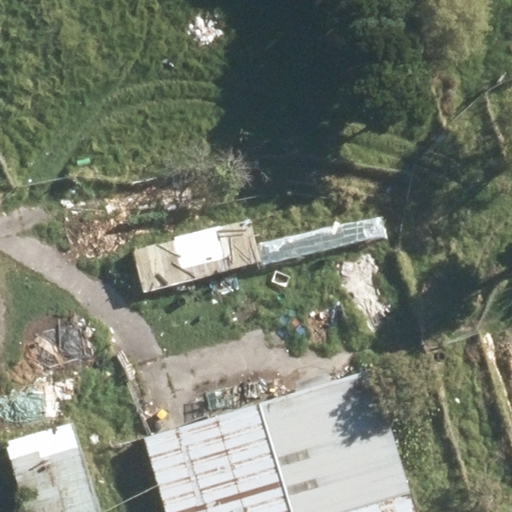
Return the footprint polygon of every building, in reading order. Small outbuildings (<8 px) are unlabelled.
[(511,128),(503,101),(487,107),(497,141),(511,135),(511,128)] [(82,184),(86,198),(127,187),(123,173),(82,184)] [(132,259),(143,299),(230,277),(220,237),(132,259)] [(129,386),(151,439),(175,428),(153,376),(129,386)] [(140,449),(159,511),(411,511),(371,378),(140,449)] [(1,452),(19,511),(94,511),(69,431),(1,452)]
